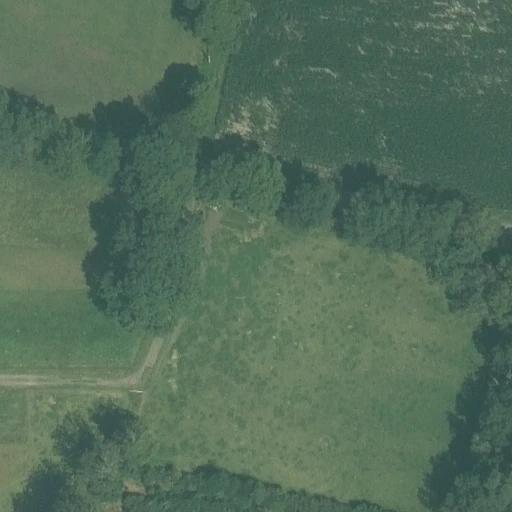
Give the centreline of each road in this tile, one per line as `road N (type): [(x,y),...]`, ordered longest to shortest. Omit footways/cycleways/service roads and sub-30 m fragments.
road 1 (unclassified): [(0,123),(376,212),(511,222)]
road 2 (track): [(189,168),(162,305),(136,380),(0,379)]
